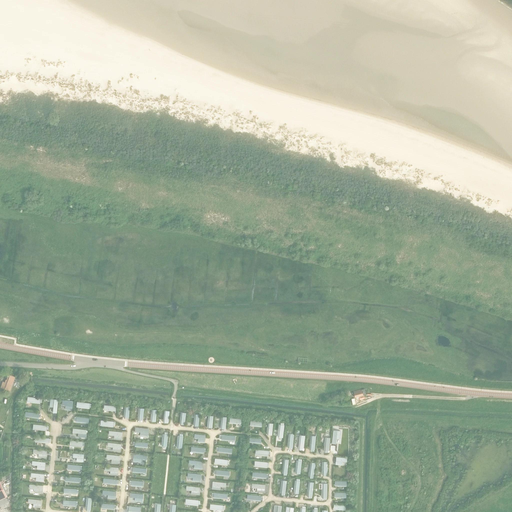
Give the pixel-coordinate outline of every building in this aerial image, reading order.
[(9,374),(5,385),(2,384),(1,388),(4,389),(4,388),(7,389),(8,387),(9,387),(10,387),(14,377),(9,374)] [(53,412),(56,413),(57,400),(50,399),(49,406),(53,407),(53,408),(52,408),(52,411),(53,411),(53,412)] [(60,400),(60,403),(61,403),(61,404),(63,404),(65,404),(64,408),(72,409),(73,401),(60,400)] [(148,428),(135,427),(134,431),(136,431),(136,432),(139,432),(139,431),(140,432),(140,435),(148,436),(148,428)] [(71,430),(71,433),(72,433),(72,434),(75,434),(76,434),(76,437),(83,438),(84,431),(71,430)] [(331,443),(335,444),(336,442),(337,440),(336,440),(336,438),(340,439),(341,431),(333,430),(331,443)] [(109,431),(108,434),(110,434),(110,435),(112,435),(114,435),(114,439),(121,439),(122,432),(109,431)] [(205,442),(205,435),(194,433),(194,437),(195,437),(195,438),(197,438),(198,438),(197,442),(205,442)] [(108,443),(107,446),(109,446),(109,447),(111,447),(113,447),(112,451),(120,451),(121,444),(108,443)] [(33,449),(33,453),(34,453),(37,454),(37,453),(38,453),(38,457),(45,458),(46,450),(33,449)] [(73,453),(73,457),(74,457),(74,458),(76,458),(76,457),(78,457),(78,461),(85,462),(86,454),(73,453)] [(147,455),(133,453),(133,461),(140,462),(141,458),(142,458),(142,459),(145,459),(146,459),(147,455)] [(106,455),(106,458),(108,458),(108,459),(110,459),(111,459),(111,462),(119,463),(119,456),(106,455)] [(336,456),(335,464),(342,465),(343,461),(346,462),(346,457),(336,456)] [(202,469),(203,461),(189,460),(189,463),(190,464),(193,464),(194,464),(194,468),(202,469)] [(32,461),(32,464),(33,465),(35,465),(37,465),(37,469),(44,469),(45,462),(32,461)] [(105,466),(105,470),(106,470),(106,471),(108,471),(108,470),(110,470),(110,474),(117,475),(118,468),(105,466)] [(201,474),(188,472),(187,477),(189,477),(191,477),(192,477),(192,480),(200,481),(201,474)] [(31,473),(30,476),(32,476),(32,477),(34,477),(36,477),(36,481),(43,481),(44,474),(31,473)] [(225,486),(225,483),(212,481),(212,489),(219,489),(220,486),(221,486),(221,487),(223,487),(223,486),(225,486)] [(265,484),(252,483),(251,487),(257,488),(257,491),(264,492),(265,484)] [(30,484),(29,488),(31,488),(33,489),(33,488),(35,488),(34,492),(42,493),(43,485),(30,484)] [(186,486),(186,489),(188,489),(187,490),(190,490),(191,490),(191,494),(198,494),(199,487),(186,486)] [(115,499),(116,491),(103,490),(102,494),(104,494),(104,495),(106,495),(106,494),(108,494),(108,498),(115,499)] [(144,501),(144,493),(131,492),(131,496),(132,496),(134,497),(135,496),(136,496),(136,500),(144,501)] [(42,500),(28,498),(27,503),(29,503),(32,504),(32,503),(33,503),(33,507),(41,508),(42,500)]
